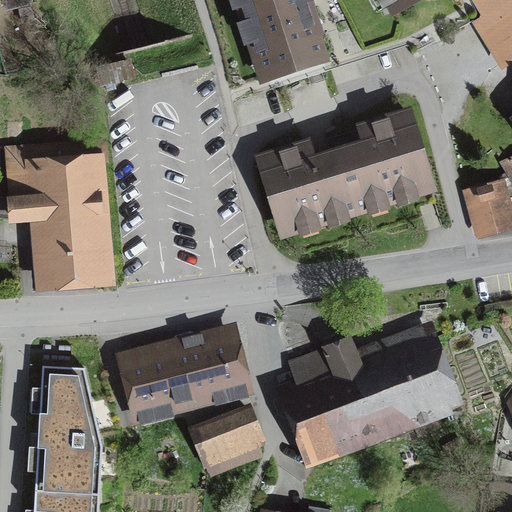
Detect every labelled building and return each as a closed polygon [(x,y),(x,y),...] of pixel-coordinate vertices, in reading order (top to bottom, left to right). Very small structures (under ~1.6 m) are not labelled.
[(5,0),(7,8),(29,3),(28,0),(5,0)] [(241,0),(267,76),(322,58),(304,2),(309,0),(241,0)] [(387,0),(394,11),(415,0),(387,0)] [(511,0),(481,0),(480,1),(511,53),(511,0)] [(98,70),(102,84),(132,77),(128,62),(98,70)] [(312,165),(306,145),(261,159),(269,188),(276,191),(278,197),(274,204),(283,233),(430,188),(407,114),(362,128),(367,143),(330,154),(331,159),(312,165)] [(39,217),(45,281),(105,276),(97,194),(102,193),(101,185),(96,186),(94,165),(104,164),(102,141),(51,145),(53,167),(35,169),(38,199),(11,201),(13,219),(39,217)] [(467,188),(478,233),(511,223),(511,221),(499,179),(467,188)] [(232,335),(125,363),(138,411),(244,384),(232,335)] [(308,450),(401,416),(407,430),(453,413),(425,340),(380,357),(381,359),(358,368),(348,342),(290,362),(300,390),(286,395),(308,450)] [(36,470),(35,490),(99,494),(102,446),(84,368),(42,366),(41,389),(45,389),(44,413),(39,413),(37,448),(42,448),(41,470),(36,470)] [(511,395),(501,412),(494,451),(507,453),(511,450),(511,395)] [(194,427),(206,457),(257,437),(245,407),(194,427)] [(98,511),(99,494),(35,490),(34,511),(39,511),(38,511),(98,511)] [(511,511),(511,496),(488,493),(485,511),(511,511)]
